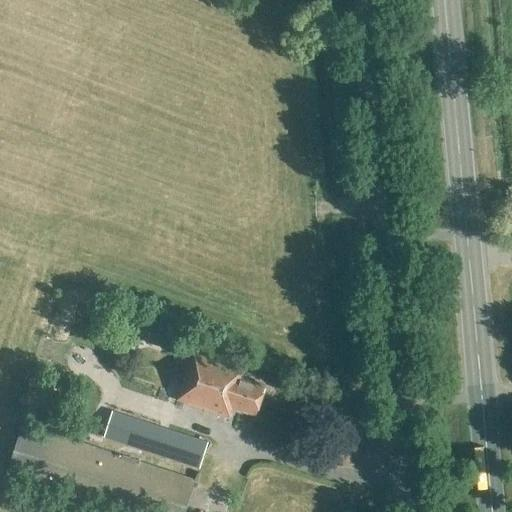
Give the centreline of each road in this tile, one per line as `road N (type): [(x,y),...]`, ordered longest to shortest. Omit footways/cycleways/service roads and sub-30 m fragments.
road 1 (unclassified): [(410,511),(362,0)]
road 2 (primary): [(490,511),(443,0)]
